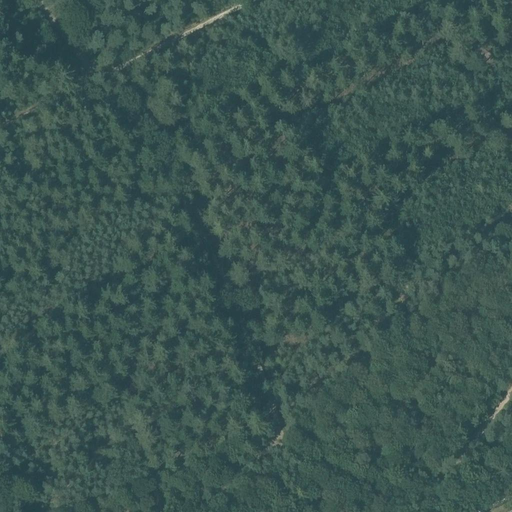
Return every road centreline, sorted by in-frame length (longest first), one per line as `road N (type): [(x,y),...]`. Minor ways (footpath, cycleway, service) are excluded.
road 1 (track): [(99,77),(205,239),(258,365),(278,442)]
road 2 (track): [(278,442),(366,484),(423,494),(511,395)]
road 3 (track): [(99,77),(253,0)]
